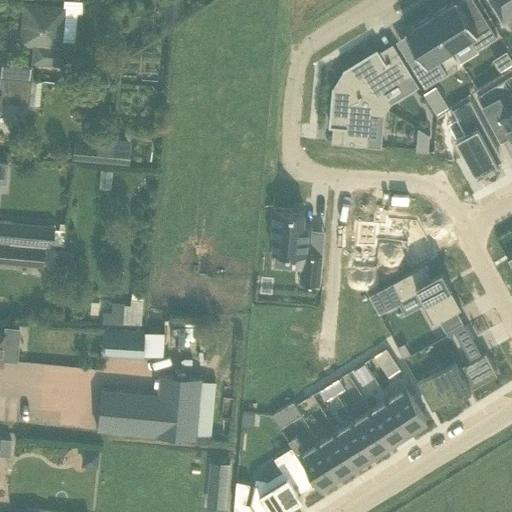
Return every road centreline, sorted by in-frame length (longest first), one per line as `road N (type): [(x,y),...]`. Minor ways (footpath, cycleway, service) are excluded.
road 1 (residential): [(341,182),(289,177),(301,55),(374,0)]
road 2 (residential): [(511,410),(349,511)]
road 3 (residential): [(341,182),(326,352)]
road 4 (residential): [(463,231),(442,193),(341,182)]
